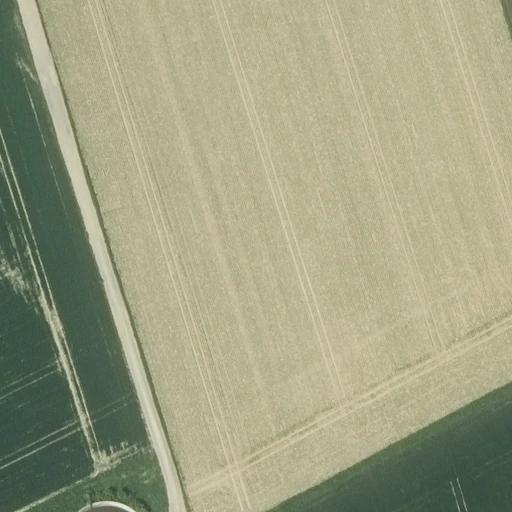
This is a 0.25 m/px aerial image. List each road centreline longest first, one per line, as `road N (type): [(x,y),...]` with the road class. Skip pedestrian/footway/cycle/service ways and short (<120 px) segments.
road 1 (track): [(24,0),(181,511)]
road 2 (track): [(511,389),(283,511)]
